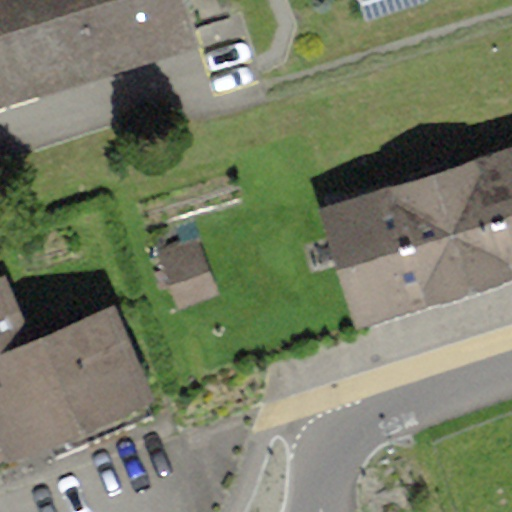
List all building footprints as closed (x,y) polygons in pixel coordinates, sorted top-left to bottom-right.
[(180,0),(0,0),(0,95),(192,37),(180,0)] [(322,0),(329,19),(384,0),(322,0)] [(511,147),(304,214),(340,327),(511,271),(511,147)] [(188,298),(229,284),(208,225),(167,239),(188,298)] [(0,451),(133,401),(97,308),(11,341),(0,312),(0,451)]
